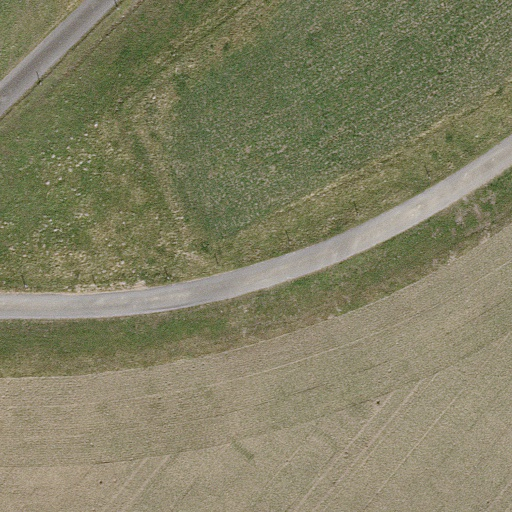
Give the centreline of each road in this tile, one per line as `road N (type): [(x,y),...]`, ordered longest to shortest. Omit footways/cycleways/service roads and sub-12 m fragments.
road 1 (track): [(511,150),(317,260),(142,304),(0,304)]
road 2 (track): [(0,104),(102,0)]
